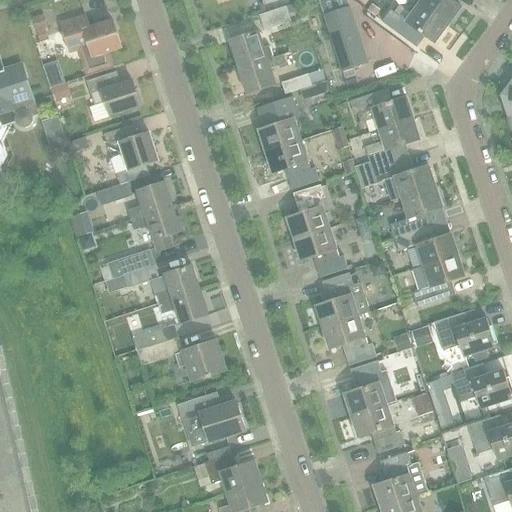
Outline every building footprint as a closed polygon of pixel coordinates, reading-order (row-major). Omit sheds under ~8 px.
[(261,0),(240,0),(244,12),(263,6),(261,0)] [(318,0),(310,0),(313,8),(321,6),(318,0)] [(422,0),(419,5),(448,26),(461,8),(450,0),(422,0)] [(264,31),(291,22),(307,17),(302,2),(286,7),(259,16),(264,31)] [(372,5),(368,11),(376,17),(380,11),(372,5)] [(400,5),(394,13),(435,44),(448,26),(419,5),(412,14),(400,5)] [(342,71),(368,63),(350,7),(324,16),(342,71)] [(32,18),(40,43),(49,40),(46,29),(49,28),(44,14),(32,18)] [(69,47),(81,44),(91,74),(89,74),(90,76),(119,66),(119,65),(117,65),(112,51),(122,48),(113,21),(89,28),(85,16),(61,23),(69,47)] [(215,28),(199,29),(200,41),(216,39),(215,28)] [(230,41),(239,69),(273,58),(269,45),(263,47),(257,31),(230,41)] [(290,53),(315,44),(313,38),(288,47),(290,53)] [(273,58),(239,69),(247,95),(275,86),(268,66),(275,63),(276,68),(287,64),(284,54),(273,58)] [(36,64),(43,83),(54,80),(48,60),(36,64)] [(33,122),(32,117),(38,115),(32,100),(21,66),(4,72),(3,69),(1,70),(0,66),(0,114),(13,111),(17,113),(15,118),(15,123),(18,127),(24,129),(29,127),(33,122)] [(300,90),(312,86),(313,86),(328,81),(324,69),(281,83),(285,95),(300,90)] [(115,72),(87,82),(95,106),(90,108),(95,123),(111,117),(140,108),(131,81),(119,85),(115,72)] [(511,83),(502,97),(509,119),(511,117),(511,83)] [(68,84),(52,89),(56,102),(72,97),(68,84)] [(312,86),(300,90),(304,101),(317,96),(313,86),(312,86)] [(374,119),(378,130),(412,119),(405,98),(382,106),(378,93),(349,102),(354,116),(358,115),(361,123),(374,119)] [(264,106),(257,109),(264,130),(258,132),(265,153),(301,141),(294,120),(298,118),(296,111),(292,97),(264,106)] [(371,171),(401,161),(396,147),(419,140),(412,119),(378,130),(382,142),(365,147),(368,157),(367,158),(371,171)] [(116,174),(120,185),(127,183),(148,176),(144,165),(157,161),(148,133),(136,137),(132,126),(104,135),(111,159),(109,164),(111,171),(116,174)] [(349,147),(343,127),(333,130),(338,150),(349,147)] [(72,154),(90,148),(87,137),(68,143),(72,154)] [(301,141),(265,153),(272,174),(284,170),(291,190),(319,181),(314,168),(310,169),(301,141)] [(357,171),(353,159),(343,162),(347,174),(357,171)] [(401,161),(371,171),(375,184),(384,182),(391,202),(400,199),(435,188),(428,166),(405,173),(401,161)] [(131,196),(127,183),(120,185),(97,193),(101,206),(131,196)] [(127,211),(130,221),(172,207),(164,183),(136,192),(141,207),(127,211)] [(288,218),(295,240),(330,229),(320,199),(325,198),(321,185),(293,194),(300,214),(288,218)] [(393,239),(423,229),(419,216),(442,209),(435,188),(400,199),(407,220),(389,226),(393,239)] [(359,205),(356,211),(358,217),(369,214),(365,203),(359,205)] [(175,218),(172,207),(130,221),(133,231),(147,227),(156,252),(172,247),(168,236),(180,232),(179,230),(182,229),(178,217),(175,218)] [(87,213),(70,219),(76,239),(94,233),(87,213)] [(370,216),(356,220),(363,240),(376,236),(370,216)] [(330,229),(295,240),(301,261),(314,257),(321,278),(348,269),(344,255),(339,257),(330,229)] [(416,247),(423,268),(457,257),(450,235),(427,242),(423,229),(393,239),(398,253),(416,247)] [(113,280),(124,276),(154,266),(149,250),(119,260),(108,263),(113,280)] [(423,268),(411,271),(418,292),(411,295),(415,308),(446,298),(441,285),(464,277),(457,257),(423,268)] [(382,262),(371,266),(375,278),(386,274),(382,262)] [(154,266),(124,276),(128,288),(158,278),(154,266)] [(154,295),(157,305),(199,291),(192,266),(163,275),(168,290),(154,295)] [(316,306),(323,328),(359,317),(359,316),(370,312),(361,283),(354,285),(350,273),(322,282),(329,302),(316,306)] [(199,291),(157,305),(160,314),(174,310),(179,325),(207,315),(199,291)] [(377,307),(389,303),(385,291),(372,296),(377,307)] [(486,350),(494,348),(489,331),(490,331),(486,319),(460,327),(457,316),(433,323),(442,352),(459,347),(462,358),(472,355),(486,350)] [(368,345),(359,317),(323,328),(330,349),(343,345),(349,366),(377,357),(372,344),(368,345)] [(133,339),(136,350),(177,338),(173,325),(143,335),(133,339)] [(427,327),(410,332),(415,347),(432,342),(427,327)] [(406,336),(393,340),(397,352),(410,348),(406,336)] [(177,338),(136,350),(142,366),(174,356),(178,369),(186,366),(191,382),(225,371),(216,342),(182,353),(177,338)] [(486,350),(472,355),(474,362),(488,358),(486,350)] [(344,394),(351,417),(386,406),(377,376),(382,374),(377,362),(350,371),(356,391),(344,394)] [(479,409),(511,399),(506,383),(507,383),(503,370),(477,379),(473,367),(450,374),(459,403),(476,398),(479,409)] [(0,511),(31,511),(0,370),(0,511)] [(439,380),(426,385),(430,398),(443,394),(439,380)] [(424,381),(414,384),(417,395),(427,392),(424,381)] [(417,395),(412,397),(413,399),(418,415),(433,411),(433,410),(427,392),(417,395)] [(210,442),(246,430),(237,402),(213,409),(209,395),(178,405),(182,420),(201,414),(210,442)] [(395,434),(386,406),(351,417),(358,437),(370,433),(377,455),(405,446),(401,432),(395,434)] [(496,461),(511,456),(511,424),(494,431),(490,419),(467,427),(476,455),(492,450),(496,461)] [(218,452),(206,455),(209,462),(220,459),(218,452)] [(387,482),(374,486),(382,508),(417,497),(428,493),(418,463),(411,465),(407,452),(380,462),(387,482)] [(223,482),(227,494),(262,483),(255,461),(236,467),(233,455),(205,464),(211,485),(223,482)] [(465,462),(451,466),(456,482),(470,478),(465,462)] [(507,471),(484,479),(493,505),(510,500),(511,506),(511,482),(511,483),(507,471)] [(262,483),(227,494),(231,506),(220,510),(220,511),(257,511),(256,508),(269,504),(262,483)] [(453,488),(440,493),(443,504),(457,500),(453,488)] [(421,511),(417,497),(382,508),(382,511),(421,511)]
